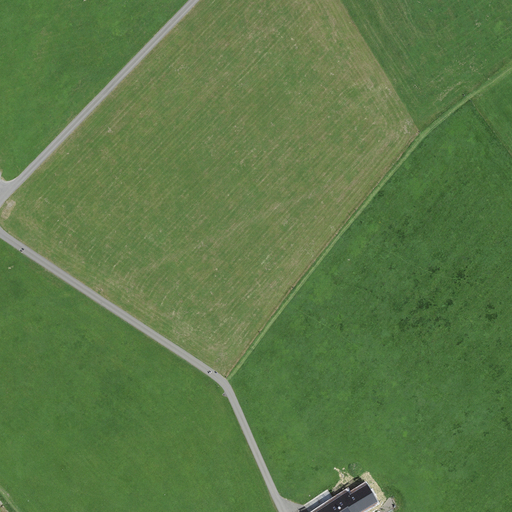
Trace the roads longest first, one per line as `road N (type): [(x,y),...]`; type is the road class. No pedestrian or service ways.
road 1 (unclassified): [(194,0),(0,203)]
road 2 (unclassified): [(225,384),(0,231)]
road 3 (unknown): [(67,0),(0,172)]
road 4 (unclassified): [(225,384),(284,511)]
